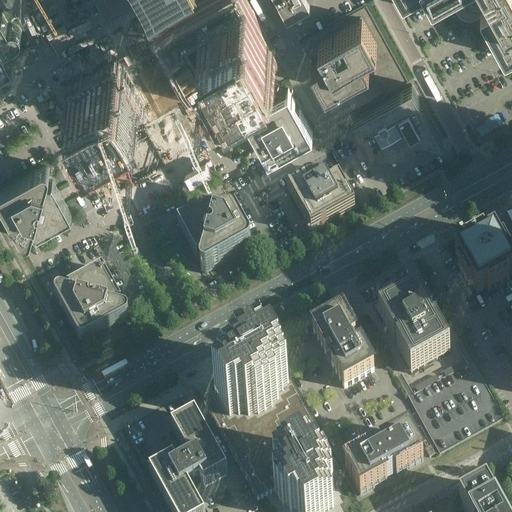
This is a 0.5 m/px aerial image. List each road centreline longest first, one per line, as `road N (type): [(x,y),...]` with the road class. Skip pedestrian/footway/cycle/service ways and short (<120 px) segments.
road 1 (secondary): [(238,305),(52,410)]
road 2 (unclassified): [(382,0),(480,168)]
road 3 (secondary): [(182,364),(338,277)]
road 4 (secondary): [(338,277),(493,192)]
road 5 (secondary): [(480,168),(327,256)]
road 6 (unclassified): [(124,215),(43,68)]
road 7 (unclassified): [(332,129),(261,0)]
road 8 (unclassified): [(43,68),(165,0)]
road 9 (secondary): [(61,430),(182,364)]
